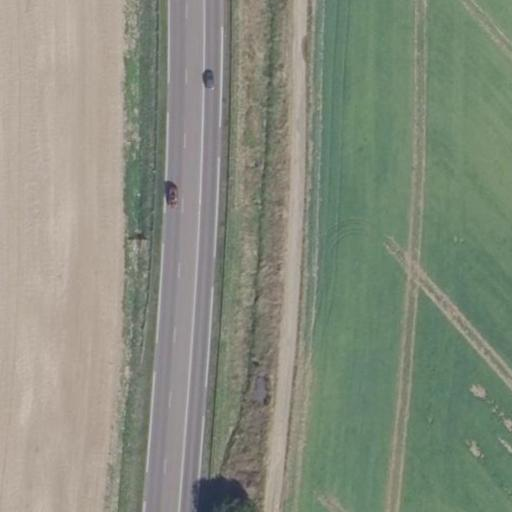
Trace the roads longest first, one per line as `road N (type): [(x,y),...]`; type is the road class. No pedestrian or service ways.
road 1 (track): [(273,511),(292,314),(303,0)]
road 2 (primary): [(170,511),(197,0)]
